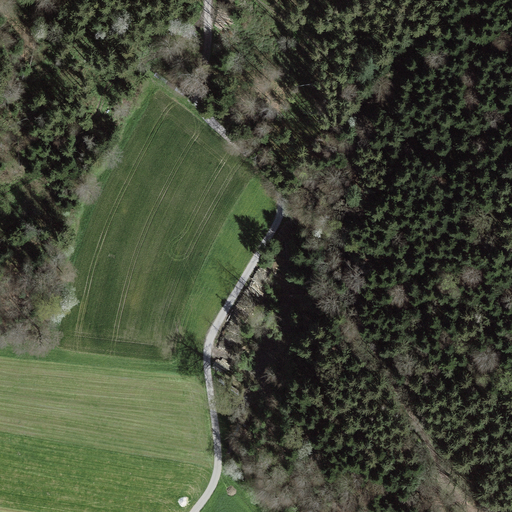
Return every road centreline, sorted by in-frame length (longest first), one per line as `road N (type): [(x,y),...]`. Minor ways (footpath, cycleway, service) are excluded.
road 1 (track): [(0,193),(57,162),(94,122),(112,80),(184,38),(209,13)]
road 2 (track): [(285,194),(211,125),(203,83),(211,0)]
